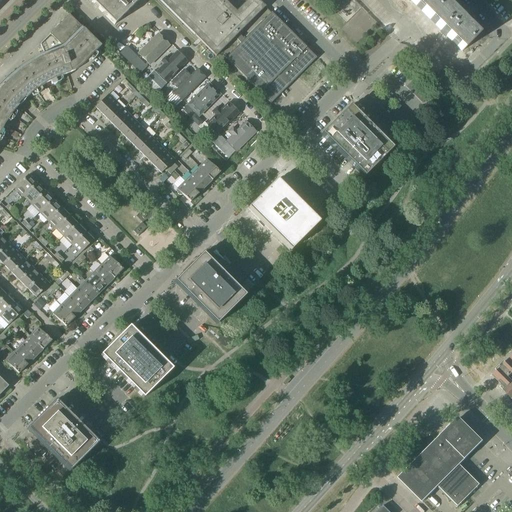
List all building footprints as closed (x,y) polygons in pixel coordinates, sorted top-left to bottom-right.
[(88,0),(114,25),(139,0),(88,0)] [(158,0),(215,57),(260,12),(259,12),(250,2),(251,0),(247,0),(236,12),(224,0),(158,0)] [(257,0),(251,0),(250,2),(259,12),(260,12),(265,7),(257,0)] [(425,15),(440,0),(407,0),(408,1),(408,2),(410,0),(416,6),(421,11),(425,15)] [(441,0),(440,0),(425,15),(462,51),(477,36),(461,20),(462,19),(462,18),(463,18),(463,17),(462,16),(462,15),(461,15),(462,15),(459,12),(456,15),(441,0)] [(270,104),(285,89),(316,58),(271,13),(235,49),(225,59),(270,104)] [(25,99),(26,98),(35,91),(45,84),(56,79),(67,75),(74,71),(81,66),(100,47),(68,15),(63,20),(65,22),(56,31),(55,29),(49,34),(50,35),(40,45),(45,56),(33,63),(20,70),(9,79),(9,80),(3,86),(0,89),(0,133),(4,126),(10,116),(18,106),(17,105),(20,102),(24,97),(25,99)] [(169,46),(157,35),(138,54),(149,65),(169,46)] [(154,72),(165,83),(186,62),(175,51),(167,59),(164,56),(159,62),(162,65),(154,72)] [(126,57),(133,64),(138,60),(130,53),(126,57)] [(178,89),(174,93),(181,101),(204,78),(197,70),(190,77),(183,71),(171,83),(178,89)] [(148,76),(155,83),(161,89),(165,85),(152,72),(148,76)] [(424,91),(413,80),(412,80),(405,87),(421,103),(428,97),(429,96),(424,91)] [(188,95),(193,100),(187,105),(195,112),(216,91),(209,84),(203,90),(198,85),(188,95)] [(172,100),(178,106),(182,102),(176,96),(169,89),(165,93),(172,100)] [(95,108),(102,115),(116,102),(108,95),(95,108)] [(102,115),(110,122),(123,109),(116,102),(102,115)] [(182,102),(178,106),(189,117),(193,113),(182,102)] [(205,124),(216,135),(238,114),(227,102),(219,110),(216,107),(210,112),(213,116),(205,124)] [(349,107),(321,135),(363,178),(391,149),(349,107)] [(110,122),(117,130),(130,116),(123,109),(110,122)] [(117,130),(124,137),(137,124),(130,116),(117,130)] [(223,142),(235,153),(255,133),(244,122),(235,131),(231,128),(226,133),(229,136),(223,142)] [(199,127),(206,134),(212,140),(216,136),(203,123),(199,127)] [(124,137),(131,144),(145,131),(137,124),(124,137)] [(131,144),(139,152),(152,138),(145,131),(131,144)] [(139,152),(146,159),(159,145),(152,138),(139,152)] [(220,140),(216,144),(223,151),(227,147),(220,140)] [(146,159),(153,166),(166,153),(159,145),(146,159)] [(166,153),(153,166),(161,173),(174,160),(166,153)] [(206,160),(199,167),(212,180),(219,173),(206,160)] [(199,167),(191,175),(205,188),(212,180),(199,167)] [(14,189),(23,197),(36,184),(28,175),(14,189)] [(191,175),(184,182),(197,195),(205,188),(191,175)] [(318,223),(279,183),(276,180),(247,209),(289,252),(318,223)] [(197,195),(184,182),(177,189),(178,190),(177,191),(177,192),(177,193),(177,194),(178,195),(179,196),(180,196),(181,196),(182,195),(190,203),(197,195)] [(23,197),(31,205),(44,192),(36,184),(23,197)] [(31,205),(39,213),(52,200),(44,192),(31,205)] [(39,213),(47,221),(60,208),(52,200),(39,213)] [(47,221),(55,229),(68,216),(60,208),(47,221)] [(55,229),(63,238),(76,224),(68,216),(55,229)] [(141,223),(133,232),(138,236),(146,228),(141,223)] [(63,238),(71,246),(85,232),(76,224),(63,238)] [(85,232),(71,246),(79,254),(93,240),(85,232)] [(0,236),(0,252),(8,244),(0,236)] [(0,252),(0,262),(3,265),(16,252),(8,244),(0,252)] [(3,265),(11,273),(25,260),(16,252),(3,265)] [(237,288),(205,256),(202,254),(174,282),(216,325),(245,296),(237,288)] [(109,257),(101,265),(114,278),(122,270),(115,262),(115,261),(115,260),(115,259),(115,258),(114,257),(113,257),(112,257),(111,257),(111,258),(110,258),(109,257)] [(11,273),(19,282),(33,268),(25,260),(11,273)] [(101,265),(92,273),(106,287),(114,278),(101,265)] [(19,282),(28,290),(41,276),(33,268),(19,282)] [(92,273),(84,282),(98,295),(106,287),(92,273)] [(41,276),(28,290),(36,298),(49,284),(41,276)] [(84,282),(76,290),(90,303),(98,295),(84,282)] [(76,290),(68,298),(81,311),(90,303),(76,290)] [(0,300),(0,316),(13,304),(5,295),(0,300)] [(68,298),(60,306),(74,319),(81,311),(68,298)] [(13,304),(0,316),(8,325),(21,312),(13,304)] [(74,319),(60,306),(52,314),(53,315),(53,316),(52,316),(52,317),(52,318),(53,319),(53,320),(54,320),(55,320),(56,320),(57,320),(57,319),(65,327),(74,319)] [(129,327),(100,356),(142,398),(171,370),(163,362),(129,327)] [(38,328),(29,337),(43,350),(51,341),(43,334),(44,333),(44,332),(44,331),(44,330),(43,329),(42,329),(41,328),(40,329),(39,329),(38,328)] [(29,337),(21,345),(35,358),(43,350),(29,337)] [(21,345),(13,353),(27,366),(35,358),(21,345)] [(27,366),(13,353),(5,361),(18,374),(27,366)] [(511,357),(493,377),(501,385),(499,387),(503,391),(511,400),(511,357)] [(27,429),(69,472),(98,443),(55,401),(27,429)] [(458,419),(442,434),(398,478),(422,502),(437,487),(443,492),(442,493),(444,494),(444,493),(449,499),(450,501),(451,500),(456,506),(457,508),(481,484),(480,483),(479,484),(474,478),(473,476),(472,477),(467,472),(468,471),(466,469),(465,470),(461,466),(482,445),(458,419)]
